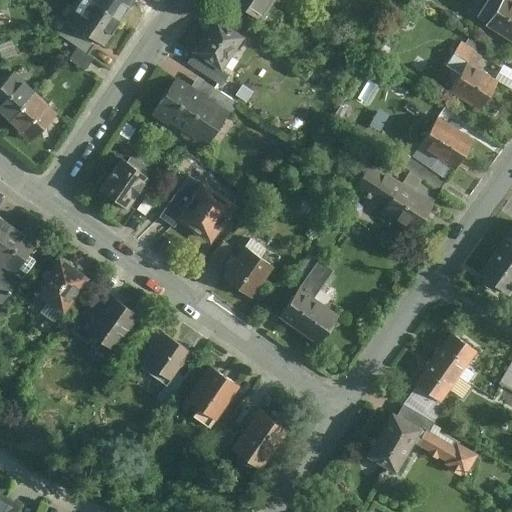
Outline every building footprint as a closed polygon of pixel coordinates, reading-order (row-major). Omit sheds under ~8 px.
[(94,0),(91,4),(122,25),(138,0),(94,0)] [(275,0),(229,0),(227,4),(261,24),(275,0)] [(511,0),(502,0),(485,28),(511,43),(511,0)] [(107,47),(122,25),(91,4),(76,25),(107,47)] [(244,38),(213,19),(190,55),(193,57),(220,74),(222,72),(244,38)] [(467,63),(475,68),(483,56),(462,43),(453,55),(467,63)] [(229,77),(222,72),(220,74),(193,57),(187,64),(223,88),(229,77)] [(475,68),(467,63),(448,93),(478,112),(497,82),(475,68)] [(0,89),(0,114),(11,124),(39,95),(16,73),(0,89)] [(190,88),(175,78),(152,113),(205,147),(228,113),(190,88)] [(196,78),(190,88),(228,113),(235,103),(196,78)] [(39,95),(11,124),(32,144),(60,114),(39,95)] [(474,141),(437,118),(418,148),(455,171),(474,141)] [(123,212),(147,177),(118,156),(94,191),(123,212)] [(407,173),(440,194),(447,181),(413,161),(407,173)] [(401,184),(369,164),(351,192),(415,233),(433,205),(401,184)] [(401,184),(433,205),(440,194),(407,173),(401,184)] [(171,220),(196,184),(187,177),(157,219),(173,229),(177,225),(171,220)] [(208,247),(235,208),(198,182),(196,184),(171,220),(177,225),(208,247)] [(0,245),(13,228),(0,218),(0,245)] [(13,228),(0,245),(0,303),(4,306),(33,263),(30,261),(39,248),(13,228)] [(511,230),(497,251),(511,261),(511,230)] [(249,300),(272,268),(245,248),(222,280),(249,300)] [(504,299),(511,288),(511,261),(497,251),(477,279),(504,299)] [(303,283),(318,263),(308,256),(294,276),(303,283)] [(66,318),(92,282),(61,260),(36,296),(66,318)] [(303,283),(277,320),(317,348),(339,317),(313,299),(331,272),(318,263),(303,283)] [(115,353),(141,318),(111,296),(101,311),(91,305),(77,326),(115,353)] [(193,355),(155,331),(142,350),(148,354),(142,362),(147,366),(143,370),(169,388),(179,376),(193,355)] [(451,333),(433,358),(461,377),(478,351),(451,333)] [(443,403),(461,377),(433,358),(416,384),(443,403)] [(511,364),(499,387),(511,393),(511,364)] [(215,422),(240,387),(211,367),(186,402),(215,422)] [(186,381),(179,376),(169,388),(161,401),(168,406),(186,381)] [(403,406),(395,420),(419,435),(426,438),(434,425),(403,406)] [(263,473),(290,433),(259,412),(232,453),(263,473)] [(394,478),(419,435),(395,420),(390,417),(365,461),(394,478)] [(224,456),(238,436),(227,429),(214,449),(224,456)] [(16,511),(19,507),(0,495),(0,511),(16,511)]
